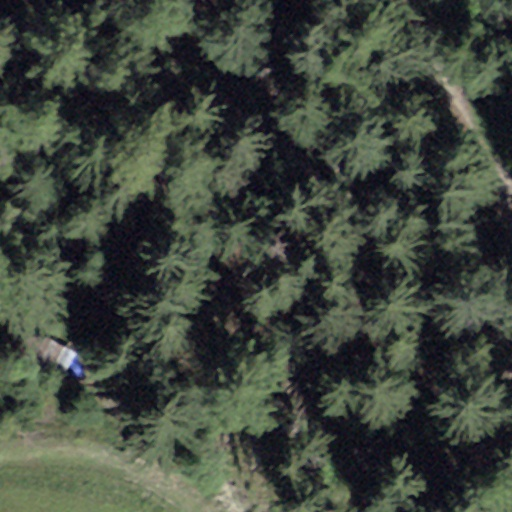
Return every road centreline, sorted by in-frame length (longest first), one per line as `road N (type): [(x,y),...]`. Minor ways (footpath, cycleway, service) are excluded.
road 1 (track): [(233,511),(205,486),(0,473)]
road 2 (track): [(370,0),(511,170)]
